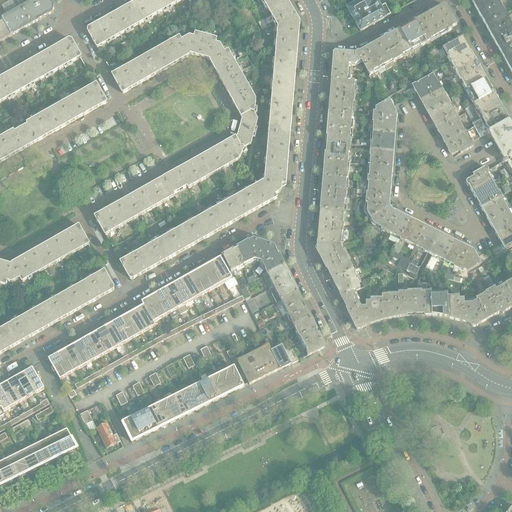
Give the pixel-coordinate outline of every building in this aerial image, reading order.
[(0,0),(0,42),(11,36),(2,20),(0,15),(0,22),(0,23),(0,0)] [(40,14),(31,0),(22,0),(25,3),(27,1),(28,3),(26,5),(27,7),(23,9),(32,25),(42,19),(40,14)] [(54,8),(51,0),(31,0),(40,14),(42,19),(52,13),(54,8)] [(157,15),(148,0),(140,0),(128,7),(138,26),(157,15)] [(176,5),(173,0),(148,0),(157,15),(176,5)] [(289,4),(286,0),(261,0),(270,15),(289,4)] [(342,0),(343,2),(345,0),(352,0),(355,5),(347,9),(355,23),(360,32),(390,15),(385,6),(380,9),(376,2),(370,5),(367,0),(414,0),(415,1),(417,0),(342,0)] [(496,0),(470,0),(472,3),(476,9),(475,9),(477,12),(478,14),(482,20),(485,26),(505,14),(496,0)] [(32,25),(23,9),(17,12),(11,2),(7,5),(21,31),(32,25)] [(299,23),(294,14),(289,4),(270,15),(278,28),(277,33),(298,35),(299,23)] [(21,31),(7,5),(2,8),(7,17),(2,20),(11,36),(21,31)] [(138,26),(128,7),(119,12),(129,31),(138,26)] [(456,26),(446,9),(443,8),(430,15),(441,35),(451,30),(453,34),(460,30),(459,28),(456,26)] [(129,31),(119,12),(110,18),(120,36),(129,31)] [(511,49),(511,26),(505,14),(485,26),(488,32),(492,38),(494,43),(498,49),(501,55),(511,49)] [(431,41),(441,35),(430,15),(422,19),(419,20),(419,19),(419,20),(417,22),(412,25),(409,25),(408,26),(407,28),(400,31),(412,51),(421,46),(422,47),(431,42),(431,41)] [(120,36),(110,18),(88,30),(87,32),(97,49),(98,49),(120,36)] [(471,52),(466,43),(465,40),(466,40),(465,40),(463,38),(463,37),(462,35),(460,30),(453,34),(457,40),(443,48),(448,58),(447,59),(450,63),(451,63),(471,52)] [(412,51),(400,31),(394,35),(391,35),(390,36),(389,38),(383,41),(381,41),(380,41),(380,42),(378,44),(372,47),(383,67),(393,62),(393,63),(403,58),(402,57),(412,51)] [(298,46),(298,35),(277,33),(276,44),(298,46)] [(200,58),(206,37),(195,34),(194,38),(189,37),(185,39),(189,46),(192,46),(190,55),(200,58)] [(190,55),(192,46),(189,46),(185,39),(181,41),(179,37),(170,43),(180,62),(189,56),(190,55)] [(223,50),(220,46),(216,44),(217,40),(206,37),(200,58),(210,61),(213,53),(216,54),(223,50)] [(81,58),(72,41),(69,40),(48,52),(58,71),(81,59),(80,58),(81,58)] [(180,62),(170,43),(158,49),(169,68),(180,62)] [(297,56),(298,46),(276,44),(275,54),(297,56)] [(383,67),(372,47),(365,51),(363,51),(362,51),(362,52),(360,54),(356,56),(360,64),(362,63),(369,77),(374,74),(374,73),(383,67)] [(146,81),(169,68),(158,49),(135,62),(146,81)] [(511,49),(501,55),(505,61),(504,61),(508,67),(509,70),(511,72),(511,74),(511,49)] [(234,61),(228,51),(225,53),(223,50),(216,54),(213,53),(210,61),(210,62),(215,72),(234,61)] [(58,71),(48,52),(29,63),(40,81),(58,71)] [(480,68),(477,63),(477,60),(476,60),(474,58),(471,52),(451,63),(456,72),(455,73),(458,77),(453,80),(449,82),(450,84),(452,88),(457,86),(455,84),(460,81),(460,82),(461,81),(466,91),(486,80),(483,73),(482,71),(482,70),(480,68)] [(295,78),(296,67),(297,56),(275,54),(273,76),(295,78)] [(348,82),(349,66),(354,67),(359,64),(360,64),(356,56),(354,55),(337,54),(335,54),(334,55),(334,56),(333,68),(332,70),(331,71),(332,71),(332,73),(332,81),(348,82)] [(240,73),(235,63),(234,61),(215,72),(222,83),(240,73)] [(146,81),(135,62),(113,75),(113,76),(112,76),(122,94),(146,81)] [(40,81),(29,63),(10,74),(21,92),(40,81)] [(247,84),(240,73),(222,83),(228,95),(247,84)] [(21,92),(10,74),(0,79),(0,99),(2,102),(21,92)] [(442,89),(439,84),(438,85),(433,75),(416,85),(415,84),(412,86),(413,88),(413,90),(414,91),(416,93),(421,101),(442,89)] [(293,99),(294,89),(295,78),(273,76),(272,97),(293,99)] [(496,96),(493,91),(492,88),(490,86),(486,80),(466,91),(472,100),(471,101),(476,110),(477,109),(482,119),(502,108),(498,101),(498,99),(498,98),(496,96)] [(354,94),(355,83),(355,82),(348,82),(332,81),(331,88),(330,91),(331,94),(330,100),(329,103),(330,106),(329,113),(352,115),(353,104),(354,104),(355,94),(354,94)] [(253,96),(252,93),(247,84),(228,95),(235,107),(253,96)] [(83,117),(106,103),(96,85),(95,86),(95,85),(73,98),(83,117)] [(395,88),(387,92),(390,96),(397,92),(395,88)] [(449,104),(444,95),(445,94),(442,89),(421,101),(429,116),(449,104)] [(255,113),(256,100),(253,96),(235,107),(241,117),(252,111),(254,113),(255,113)] [(291,123),(292,110),(293,99),(272,97),(270,122),(291,123)] [(60,129),(83,117),(73,98),(50,111),(60,129)] [(395,135),(396,119),(397,114),(392,106),(393,105),(391,101),(390,101),(389,100),(386,102),(375,108),(375,112),(373,112),(372,122),(373,122),(372,133),(395,135)] [(458,117),(455,113),(454,113),(449,104),(429,116),(437,130),(458,117)] [(511,127),(511,126),(511,125),(502,108),(482,119),(472,124),(480,139),(487,135),(488,136),(490,136),(498,149),(504,159),(503,161),(503,162),(503,163),(504,164),(505,164),(506,164),(507,164),(511,172),(511,127)] [(38,142),(60,129),(50,111),(40,117),(32,121),(32,123),(28,126),(38,142)] [(254,133),(258,120),(254,113),(252,111),(241,117),(242,120),(240,128),(254,133)] [(351,131),(352,121),(353,121),(353,115),(352,115),(329,113),(328,129),(351,131)] [(465,133),(460,123),(461,123),(458,117),(437,130),(445,144),(465,133)] [(289,149),(290,136),(291,123),(270,122),(267,148),(289,149)] [(38,142),(28,126),(14,134),(23,150),(38,142)] [(251,145),(254,133),(240,128),(237,137),(235,138),(242,150),(244,149),(251,145)] [(350,140),(351,131),(328,129),(325,162),(348,164),(349,155),(350,155),(351,140),(350,140)] [(392,167),(393,155),(395,135),(372,133),(372,142),(371,142),(370,152),(369,157),(371,157),(370,165),(392,167)] [(473,147),(473,143),(472,141),(470,140),(469,140),(465,133),(445,144),(449,151),(449,153),(449,154),(450,155),(452,156),(453,155),(459,152),(460,154),(473,147)] [(23,150),(14,134),(9,136),(8,135),(0,138),(0,161),(1,163),(23,150)] [(239,161),(244,150),(244,149),(242,150),(235,138),(224,145),(234,164),(239,161)] [(212,176),(234,164),(224,145),(201,158),(212,176)] [(287,173),(288,162),(289,149),(267,148),(265,172),(287,173)] [(188,190),(212,176),(201,158),(177,171),(187,188),(188,190)] [(347,175),(348,164),(325,162),(323,179),(347,180),(348,180),(348,175),(347,175)] [(391,184),(392,167),(370,165),(369,177),(368,177),(367,182),(368,182),(391,184)] [(489,171),(488,171),(488,170),(484,168),(472,175),(474,177),(468,181),(466,182),(466,183),(466,185),(467,186),(469,187),(473,194),(493,183),(488,175),(489,172),(492,174),(497,171),(494,168),(489,171)] [(509,178),(504,169),(499,172),(504,181),(509,178)] [(187,188),(177,171),(164,178),(174,195),(187,188)] [(286,185),(287,173),(265,172),(264,181),(279,191),(281,187),(286,185)] [(174,195),(164,178),(141,192),(151,210),(175,197),(174,195)] [(346,191),(347,180),(323,179),(323,186),(322,188),(321,188),(321,189),(322,191),(322,198),(321,200),(320,200),(320,201),(321,203),(321,211),(344,213),(345,202),(346,202),(347,191),(346,191)] [(277,194),(279,191),(264,181),(257,186),(267,204),(277,199),(277,194)] [(368,220),(392,207),(392,206),(392,205),(391,203),(390,203),(390,202),(391,184),(368,182),(368,193),(366,193),(366,203),(365,213),(368,220)] [(502,196),(499,192),(498,192),(493,183),(473,194),(481,208),(502,196)] [(510,192),(506,185),(501,188),(505,195),(510,192)] [(267,204),(257,186),(247,191),(257,210),(267,204)] [(257,210),(247,191),(237,197),(248,215),(257,210)] [(129,223),(151,210),(141,192),(118,205),(129,223)] [(509,211),(503,202),(504,201),(502,196),(481,208),(489,223),(509,211)] [(248,215),(237,197),(218,208),(228,226),(248,215)] [(176,212),(172,204),(166,208),(170,215),(176,212)] [(106,236),(129,223),(118,205),(95,218),(105,236),(106,236)] [(400,239),(411,219),(394,211),(394,209),(394,208),(393,207),(392,207),(368,220),(372,226),(381,231),(390,236),(391,234),(400,239)] [(228,226),(218,208),(199,218),(210,237),(228,226)] [(341,245),(342,234),(343,234),(344,223),(343,223),(344,213),(321,211),(320,218),(319,220),(319,221),(320,224),(319,230),(318,233),(319,236),(318,243),(341,245)] [(511,227),(511,216),(509,211),(489,223),(497,237),(511,227)] [(210,237),(199,218),(181,229),(191,247),(210,237)] [(414,246),(424,226),(411,219),(400,239),(400,240),(405,243),(405,242),(414,246)] [(455,241),(443,235),(424,226),(414,246),(423,251),(423,252),(427,254),(431,256),(436,258),(437,257),(445,261),(455,241)] [(84,245),(88,243),(79,227),(55,240),(65,256),(70,253),(71,255),(85,247),(84,245)] [(511,247),(511,227),(497,237),(501,245),(502,248),(502,249),(504,250),(505,251),(508,249),(511,247)] [(191,247),(181,229),(162,239),(172,258),(191,247)] [(371,250),(368,237),(363,239),(366,251),(371,250)] [(172,258),(162,239),(143,250),(153,269),(172,258)] [(65,256),(55,240),(32,253),(41,269),(49,265),(50,267),(62,260),(61,258),(65,256)] [(284,267),(276,251),(275,251),(273,247),(253,241),(248,244),(248,243),(237,249),(246,265),(255,261),(262,263),(268,275),(284,267)] [(478,258),(477,257),(473,250),(455,241),(445,261),(454,266),(454,267),(463,272),(464,270),(468,272),(468,271),(470,274),(477,269),(482,266),(481,264),(482,262),(479,258),(478,258)] [(350,261),(345,251),(343,252),(342,249),(341,245),(318,243),(317,250),(316,250),(318,255),(319,255),(326,270),(327,270),(333,281),(353,270),(349,262),(350,261)] [(398,255),(402,246),(398,244),(394,253),(398,255)] [(246,265),(237,249),(223,257),(223,258),(232,273),(246,265)] [(153,269),(143,250),(121,262),(121,263),(120,263),(130,280),(132,280),(153,269)] [(41,272),(40,270),(41,269),(32,253),(12,264),(11,266),(10,273),(12,274),(16,281),(20,279),(22,282),(40,273),(41,272)] [(411,262),(399,256),(397,260),(391,257),(385,265),(391,268),(394,263),(398,265),(397,267),(406,271),(409,264),(411,262)] [(232,279),(220,258),(212,263),(224,284),(232,279)] [(16,281),(12,274),(10,273),(11,266),(0,263),(0,285),(6,287),(7,283),(11,284),(16,281)] [(224,284),(212,263),(204,268),(216,288),(224,284)] [(419,270),(416,268),(409,264),(406,271),(416,276),(419,270)] [(298,294),(291,280),(284,267),(268,275),(270,280),(266,282),(270,290),(274,288),(281,302),(298,294)] [(216,288),(204,268),(196,272),(208,293),(216,288)] [(360,285),(358,282),(356,277),(356,276),(353,270),(333,281),(340,296),(359,287),(358,285),(360,285)] [(113,291),(114,289),(104,272),(91,279),(81,285),(92,303),(113,291)] [(208,293),(196,272),(188,276),(200,297),(208,293)] [(200,297),(188,276),(180,281),(192,302),(200,297)] [(256,281),(254,276),(247,279),(248,285),(256,281)] [(192,302),(180,281),(173,285),(185,306),(192,302)] [(448,319),(448,298),(448,294),(431,295),(431,293),(430,293),(430,284),(421,284),(418,282),(417,285),(417,287),(417,292),(412,292),(407,292),(407,293),(398,294),(398,296),(398,318),(408,317),(412,316),(419,316),(422,316),(430,316),(441,318),(448,319)] [(92,303),(81,285),(72,290),(82,309),(92,303)] [(185,306),(173,285),(165,290),(176,309),(180,316),(188,311),(185,306)] [(511,308),(511,297),(505,285),(496,291),(495,288),(485,293),(486,294),(476,300),(477,302),(487,320),(494,316),(497,316),(497,315),(499,313),(501,314),(505,312),(508,311),(508,312),(508,311),(510,309),(511,308)] [(382,321),(382,300),(371,300),(371,303),(366,303),(366,308),(361,308),(354,293),(361,289),(359,287),(340,296),(348,310),(347,311),(354,326),(356,331),(361,330),(363,328),(372,325),(382,321)] [(245,289),(241,291),(245,300),(249,298),(245,289)] [(82,309),(72,290),(63,295),(73,314),(82,309)] [(176,309),(165,290),(157,294),(168,314),(176,309)] [(168,314),(157,294),(149,299),(160,318),(168,314)] [(311,321),(305,308),(298,294),(281,302),(295,328),(311,321)] [(73,314),(63,295),(53,300),(44,305),(55,324),(73,314)] [(398,318),(398,296),(382,296),(382,300),(382,321),(387,320),(398,318)] [(244,301),(242,297),(234,301),(236,305),(244,301)] [(487,320),(477,302),(473,304),(464,305),(464,300),(459,300),(459,297),(448,298),(448,319),(457,321),(466,324),(470,325),(472,327),(477,327),(478,325),(487,320)] [(160,318),(149,299),(141,303),(143,306),(155,328),(156,327),(153,322),(160,318)] [(253,300),(247,303),(253,314),(259,311),(253,300)] [(236,305),(234,301),(225,305),(227,309),(236,305)] [(55,324),(44,305),(42,307),(25,316),(36,335),(55,324)] [(227,309),(225,305),(217,309),(219,313),(227,309)] [(155,328),(143,306),(139,309),(139,310),(137,312),(136,310),(135,311),(147,332),(155,328)] [(219,313),(217,309),(209,313),(211,317),(219,313)] [(147,332),(135,311),(131,313),(131,314),(129,316),(128,315),(127,315),(139,336),(147,332)] [(211,317),(209,313),(201,317),(203,321),(211,317)] [(139,336),(127,315),(123,318),(123,319),(121,320),(120,319),(119,320),(131,341),(139,336)] [(36,335),(25,316),(6,327),(17,345),(36,335)] [(203,321),(201,317),(193,321),(195,325),(203,321)] [(131,341),(119,320),(115,322),(116,323),(113,325),(112,324),(111,324),(123,345),(131,341)] [(195,325),(193,321),(185,325),(187,329),(195,325)] [(280,327),(277,321),(270,324),(273,330),(280,327)] [(324,346),(311,321),(295,328),(303,344),(309,356),(323,349),(324,346)] [(123,345),(111,324),(107,327),(108,327),(105,329),(105,328),(104,329),(115,350),(123,345)] [(187,329),(185,325),(177,329),(179,333),(187,329)] [(0,354),(17,345),(6,327),(0,330),(0,354)] [(115,350),(104,329),(99,331),(100,332),(97,333),(96,333),(108,354),(115,350)] [(179,333),(177,329),(169,333),(171,337),(179,333)] [(108,354),(96,333),(92,335),(92,336),(89,338),(89,337),(88,337),(100,358),(108,354)] [(171,337),(169,333),(161,337),(163,341),(171,337)] [(100,358),(88,337),(84,340),(84,341),(82,342),(81,341),(80,342),(92,363),(100,358)] [(155,346),(163,341),(161,337),(153,341),(155,346)] [(155,346),(153,341),(145,346),(148,350),(155,346)] [(298,361),(293,349),(296,348),(296,347),(300,345),(297,341),(283,348),(291,365),(298,361)] [(92,363),(80,342),(76,344),(76,345),(74,347),(73,346),(72,346),(84,367),(92,363)] [(291,365),(283,348),(281,345),(271,350),(280,370),(291,365)] [(84,367),(72,346),(68,349),(69,350),(66,351),(65,350),(64,351),(76,372),(84,367)] [(140,354),(148,350),(145,346),(138,350),(140,354)] [(212,358),(207,347),(203,349),(209,360),(212,358)] [(280,370),(271,350),(270,351),(268,347),(237,362),(249,385),(280,370)] [(209,360),(203,349),(200,351),(205,361),(209,360)] [(132,359),(140,354),(138,350),(130,354),(132,359)] [(235,357),(232,350),(227,353),(230,359),(235,357)] [(76,372),(64,351),(60,353),(61,354),(58,355),(57,355),(68,376),(76,372)] [(124,363),(132,359),(130,354),(122,359),(124,363)] [(68,376),(57,355),(48,360),(53,368),(51,369),(53,373),(55,372),(60,381),(68,376)] [(195,366),(190,356),(186,358),(191,368),(195,366)] [(191,368),(186,358),(183,359),(188,370),(191,368)] [(116,368),(124,363),(122,359),(114,363),(116,368)] [(116,368),(114,363),(106,368),(109,372),(116,368)] [(177,375),(172,364),(169,366),(174,377),(177,375)] [(174,377),(169,366),(166,368),(171,378),(174,377)] [(244,388),(234,367),(226,371),(236,392),(235,391),(238,389),(239,391),(244,388)] [(101,376),(109,372),(106,368),(98,372),(101,376)] [(44,390),(39,381),(41,380),(39,376),(37,377),(32,369),(23,374),(23,375),(35,395),(44,390)] [(236,392),(226,371),(217,376),(227,395),(230,393),(230,395),(236,392)] [(93,381),(101,376),(98,372),(90,377),(93,381)] [(161,384),(156,374),(152,376),(157,386),(161,384)] [(35,395),(23,375),(21,377),(20,376),(15,379),(16,379),(27,400),(35,395)] [(157,386),(152,376),(149,378),(154,388),(157,386)] [(227,395),(217,376),(208,380),(218,399),(221,398),(222,399),(227,396),(227,395)] [(85,385),(93,381),(90,377),(83,381),(85,385)] [(27,400),(16,379),(13,381),(12,380),(7,383),(8,384),(19,404),(27,400)] [(218,399),(208,380),(200,384),(209,403),(212,402),(213,403),(219,400),(218,399)] [(77,390),(85,385),(83,381),(75,385),(77,390)] [(144,394),(139,383),(136,385),(141,396),(144,394)] [(19,404),(8,384),(5,385),(5,384),(0,387),(0,388),(11,408),(19,404)] [(209,403),(200,384),(191,389),(201,409),(202,409),(201,408),(204,406),(204,408),(210,405),(209,403)] [(74,391),(70,385),(64,388),(68,394),(74,391)] [(141,396),(136,385),(133,387),(137,397),(141,396)] [(11,408),(0,388),(0,406),(3,413),(11,408)] [(201,409),(191,389),(182,393),(192,414),(193,413),(192,412),(195,410),(196,412),(201,409)] [(76,396),(74,391),(68,394),(71,400),(76,396)] [(127,403),(122,393),(119,395),(124,405),(127,403)] [(192,414),(182,393),(173,397),(184,418),(184,416),(187,415),(187,416),(192,414)] [(124,405),(119,395),(116,397),(121,407),(124,405)] [(184,418),(173,397),(165,402),(175,422),(176,422),(175,420),(178,419),(179,420),(184,418)] [(49,405),(46,400),(40,404),(40,405),(43,409),(49,405)] [(175,422),(165,402),(156,406),(166,426),(167,426),(167,425),(169,423),(170,425),(175,422)] [(35,413),(43,409),(40,405),(33,409),(35,413)] [(166,426),(156,406),(147,410),(158,431),(159,430),(158,429),(161,428),(161,429),(166,426)] [(54,413),(51,408),(43,412),(46,417),(54,413)] [(27,418),(35,413),(33,409),(25,414),(27,418)] [(158,431),(147,410),(139,414),(149,435),(150,435),(149,433),(152,432),(153,433),(158,431)] [(46,417),(43,412),(35,417),(38,422),(46,417)] [(93,422),(87,412),(80,415),(85,426),(93,422)] [(19,422),(27,418),(25,414),(17,418),(19,422)] [(149,435),(139,414),(130,419),(140,439),(141,439),(141,437),(144,436),(144,437),(149,435)] [(11,427),(19,422),(17,418),(9,423),(11,427)] [(140,439),(130,419),(122,423),(132,444),(133,443),(132,442),(135,440),(136,442),(140,439)] [(31,426),(28,421),(20,425),(22,430),(31,426)] [(4,431),(11,427),(9,423),(2,427),(4,431)] [(120,443),(116,435),(113,437),(107,424),(97,429),(107,449),(120,443)] [(22,430),(20,425),(12,430),(15,435),(22,430)] [(78,449),(67,430),(55,436),(65,455),(72,452),(72,450),(76,448),(77,450),(78,449)] [(65,455),(55,436),(43,442),(53,461),(61,458),(60,456),(64,454),(64,456),(65,455)] [(53,461),(43,442),(32,447),(41,467),(49,463),(48,462),(52,460),(53,462),(53,461)] [(41,467),(32,447),(20,453),(29,473),(37,469),(36,468),(40,466),(41,467)] [(29,473),(20,453),(8,459),(18,479),(25,475),(24,474),(28,472),(29,473)] [(18,479),(8,459),(0,463),(0,472),(6,485),(13,481),(13,480),(16,478),(17,479),(18,479)]
